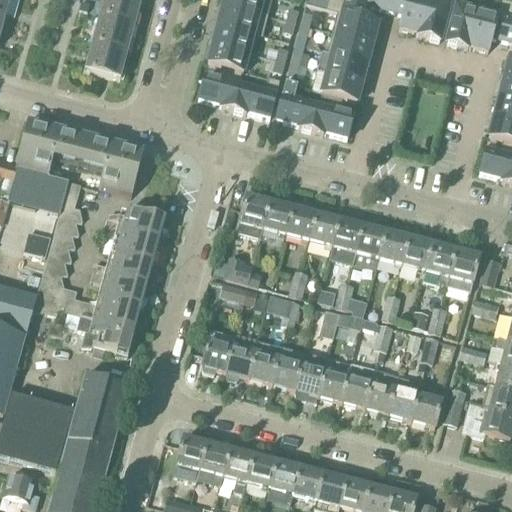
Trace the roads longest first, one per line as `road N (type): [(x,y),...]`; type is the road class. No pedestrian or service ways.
road 1 (residential): [(355,187),(390,51),(485,75),(451,212)]
road 2 (residential): [(511,495),(158,403)]
road 3 (residential): [(158,403),(221,152)]
road 4 (residential): [(160,136),(197,0)]
road 5 (residential): [(134,129),(0,94)]
road 6 (residential): [(355,187),(221,152)]
road 7 (residential): [(170,0),(134,129)]
